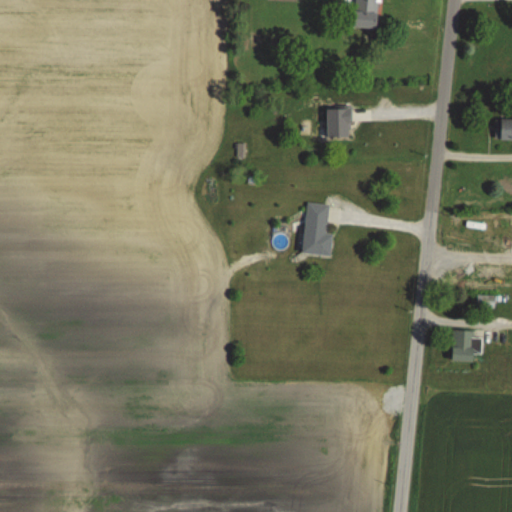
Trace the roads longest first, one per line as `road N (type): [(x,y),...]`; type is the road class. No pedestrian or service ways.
road 1 (residential): [(404,511),(431,227)]
road 2 (residential): [(431,227),(455,0)]
